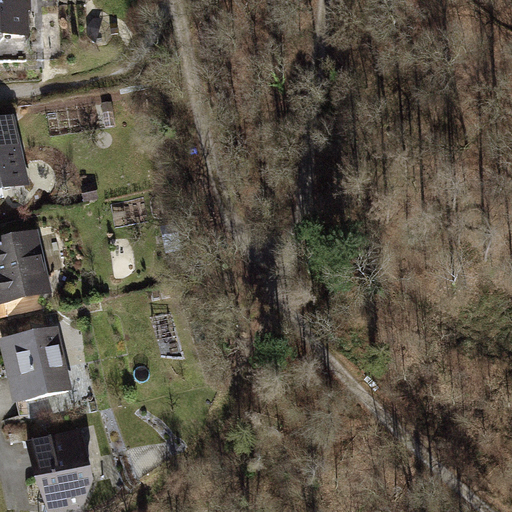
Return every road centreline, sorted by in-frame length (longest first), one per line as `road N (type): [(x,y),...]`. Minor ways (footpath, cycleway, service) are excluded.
road 1 (track): [(488,511),(321,352),(216,194),(176,0)]
road 2 (track): [(326,0),(304,210),(278,291)]
road 3 (track): [(0,94),(123,72),(156,33),(166,0)]
